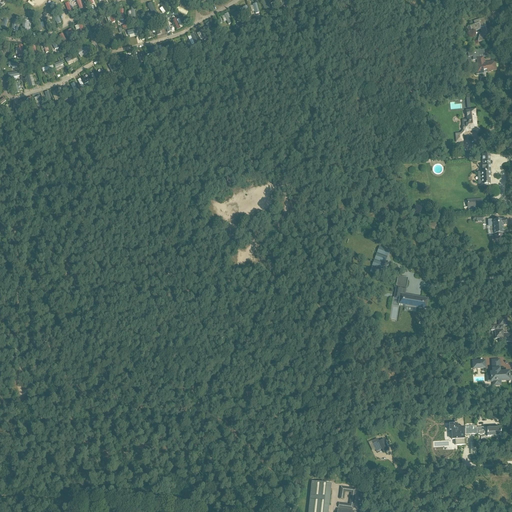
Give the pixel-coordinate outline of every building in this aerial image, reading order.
[(481,30),(482,33),(482,34),(479,34),(477,42),(478,42),(479,42),(481,42),(482,42),(484,41),(485,40),(486,39),(487,38),(487,36),(486,36),(488,35),(485,27),(486,27),(483,19),(473,22),(474,25),(470,27),(470,28),(469,27),(468,27),(467,28),(467,29),(468,33),(471,32),(471,33),(481,30)] [(484,50),(467,53),(468,57),(472,57),(473,61),(476,60),(477,64),(474,64),(475,75),(491,72),(490,71),(493,71),(496,70),(495,62),(486,63),(484,63),(483,57),(478,58),(477,55),(484,54),(484,50)] [(477,132),(479,130),(477,127),(475,110),(466,111),(467,121),(463,121),(464,126),(462,126),(463,132),(468,132),(468,131),(475,130),(477,132)] [(490,170),(489,155),(489,154),(482,155),(483,162),(484,162),(485,162),(485,164),(484,164),(483,164),(483,165),(482,166),(483,167),(483,168),(485,168),(485,172),(480,172),(481,184),(484,184),(484,187),(489,186),(488,184),(490,184),(489,170),(490,170)] [(483,207),(482,199),(467,200),(467,208),(483,207)] [(492,221),(489,221),(489,227),(493,226),(494,235),(494,236),(495,240),(504,240),(505,240),(504,233),(503,226),(503,225),(506,225),(506,219),(498,219),(498,221),(492,221)] [(379,247),(377,253),(387,257),(390,251),(379,247)] [(377,253),(375,259),(385,263),(387,257),(377,253)] [(374,260),(372,266),(383,270),(385,264),(374,260)] [(372,266),(370,272),(380,276),(383,270),(372,266)] [(398,276),(396,286),(406,288),(407,278),(398,276)] [(405,289),(406,288),(396,286),(394,298),(399,299),(398,305),(425,309),(427,300),(403,295),(404,289),(405,289)] [(511,333),(504,334),(503,326),(508,326),(507,317),(498,318),(499,326),(490,326),(491,331),(495,331),(495,339),(499,339),(500,343),(511,342),(511,333)] [(494,385),(497,385),(500,385),(499,380),(500,380),(501,381),(506,381),(506,380),(511,379),(511,373),(508,374),(508,372),(505,372),(504,372),(504,373),(502,373),(502,372),(501,372),(501,373),(499,373),(499,369),(493,370),(493,373),(491,373),(491,375),(490,375),(491,375),(491,381),(493,381),(494,385)] [(458,428),(457,424),(451,424),(452,440),(455,440),(455,446),(465,445),(464,428),(458,428)] [(476,428),(476,435),(487,434),(487,437),(501,436),(501,428),(488,429),(488,427),(476,428)] [(371,441),(376,452),(382,449),(383,453),(389,450),(384,439),(379,441),(377,439),(371,441)] [(328,511),(331,484),(312,482),(308,511),(328,511)] [(349,505),(339,503),(338,508),(353,510),(356,489),(341,487),(339,499),(344,500),(345,492),(351,493),(349,505)]
